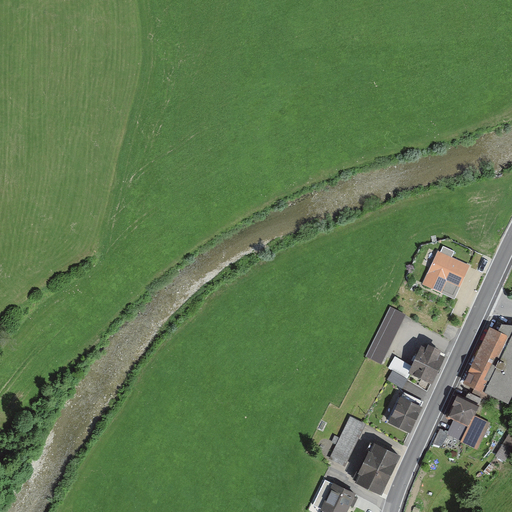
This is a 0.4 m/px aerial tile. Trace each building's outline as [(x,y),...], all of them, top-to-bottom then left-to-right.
[(470,267),(439,253),(423,286),(454,301),(470,267)] [(366,357),(381,365),(405,316),(390,309),(366,357)] [(511,327),(503,327),(500,333),(491,329),(466,384),(476,388),(473,394),(486,400),(489,393),(511,403),(511,327)] [(444,356),(421,344),(412,363),(395,354),(388,367),(393,370),(389,379),(402,385),(407,374),(430,385),(444,356)] [(482,405),(458,394),(448,416),(455,419),(448,435),(477,449),(490,422),(476,416),(482,405)] [(423,406),(401,397),(390,422),(412,432),(423,406)] [(372,429),(349,419),(333,456),(356,466),(372,429)] [(435,439),(444,443),(451,427),(442,423),(435,439)] [(511,426),(497,450),(508,458),(511,452),(511,426)] [(402,456),(374,443),(355,481),(383,495),(402,456)] [(349,511),(358,494),(334,483),(322,509),(327,511),(349,511)]
